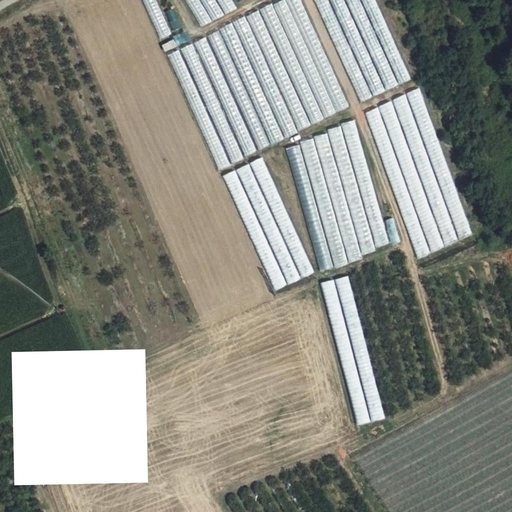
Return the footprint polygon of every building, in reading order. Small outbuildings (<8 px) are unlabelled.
[(142,0),(158,40),(169,35),(155,0),(142,0)] [(302,0),(286,0),(166,49),(214,166),(349,111),(302,0)] [(183,0),(200,28),(235,9),(229,0),(183,0)] [(315,0),(357,102),(407,81),(373,0),(315,0)] [(413,256),(467,239),(419,91),(365,109),(413,256)] [(356,124),(285,142),(317,268),(394,249),(387,220),(381,222),(356,124)] [(265,157),(224,174),(271,291),(312,274),(265,157)]
